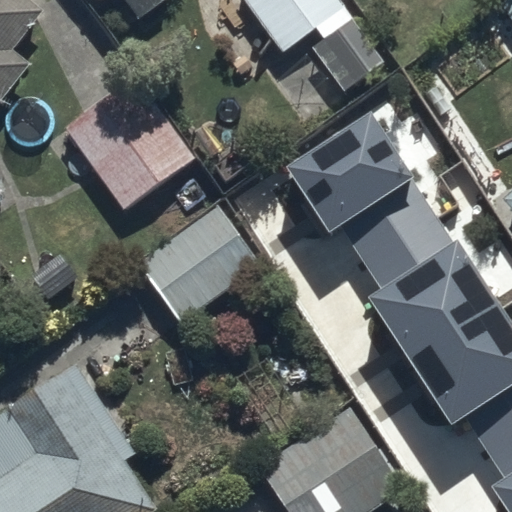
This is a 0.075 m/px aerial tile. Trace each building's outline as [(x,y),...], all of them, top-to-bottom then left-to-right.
[(26,0),(0,0),(0,93),(22,65),(6,52),(39,9),(26,0)] [(334,0),(238,0),(274,51),(339,6),(334,0)] [(511,0),(498,0),(511,21),(511,0)] [(387,55),(355,14),(317,44),(349,85),(387,55)] [(130,74),(59,126),(119,208),(191,156),(130,74)] [(511,488),(499,497),(509,511),(511,511),(511,340),(372,126),(292,178),(331,237),(343,229),(389,300),(377,308),(453,424),(465,416),(511,486),(511,488)] [(511,188),(501,198),(511,209),(511,188)] [(255,264),(212,204),(132,261),(175,321),(255,264)] [(131,454),(72,365),(0,412),(0,511),(144,511),(152,507),(121,461),(131,454)] [(252,464),(282,511),(362,511),(397,490),(344,406),(252,464)]
